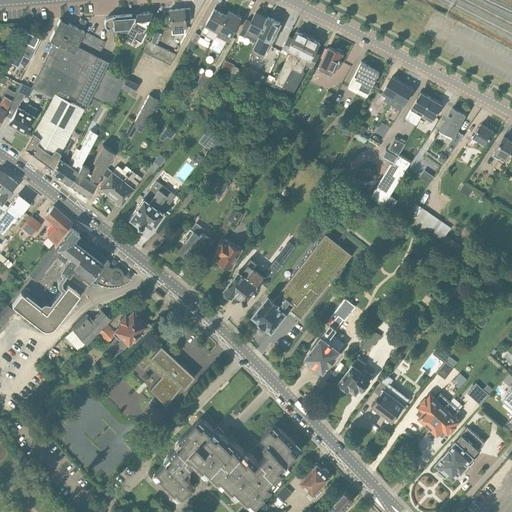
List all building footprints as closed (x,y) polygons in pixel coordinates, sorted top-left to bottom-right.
[(189,9),(170,10),(171,28),(172,33),(174,33),(174,31),(185,30),(185,27),(186,27),(185,20),(189,20),(190,16),(189,9)] [(217,35),(219,30),(227,15),(214,9),(207,23),(202,31),(215,38),(217,35)] [(151,12),(136,13),(135,13),(134,17),(131,17),(124,31),(127,31),(124,38),(132,42),(137,32),(140,34),(151,12)] [(229,41),(241,18),(229,12),(227,15),(219,30),(217,35),(229,41)] [(255,40),(267,18),(256,13),(251,22),(246,19),(238,35),(253,43),(255,40)] [(112,18),(113,28),(113,32),(124,31),(131,17),(112,18)] [(263,56),(280,23),(268,17),(267,18),(255,40),(256,41),(252,50),(263,56)] [(81,30),(59,19),(49,38),(55,40),(73,49),(81,30)] [(16,30),(8,27),(5,34),(13,37),(16,30)] [(112,106),(121,87),(126,78),(105,68),(109,61),(98,56),(105,42),(81,30),(73,49),(55,88),(63,92),(69,95),(75,98),(87,104),(92,95),(112,106)] [(290,46),(287,52),(290,53),(276,78),(269,75),(268,78),(258,72),(252,83),(263,89),(270,92),(273,85),(281,88),(277,96),(291,103),(298,91),(295,89),(305,71),(304,70),(306,66),(308,67),(309,65),(312,67),(313,65),(314,66),(320,53),(315,51),(320,42),(314,39),(315,38),(303,32),(302,33),(297,31),(294,37),(289,46),(290,46)] [(201,35),(195,32),(191,41),(196,43),(201,35)] [(286,54),(287,52),(290,46),(289,46),(294,37),(289,35),(281,52),(286,54)] [(55,40),(31,88),(33,89),(50,98),(55,88),(73,49),(55,40)] [(148,41),(142,51),(170,65),(176,54),(148,41)] [(336,50),(329,47),(319,69),(332,76),(343,51),(337,48),(336,50)] [(348,87),(367,96),(379,72),(373,69),(372,70),(369,69),(370,66),(361,62),(348,87)] [(238,75),(252,83),(258,72),(244,64),(238,75)] [(203,74),(196,84),(207,90),(213,80),(203,74)] [(390,103),(402,83),(392,77),(384,90),(382,94),(386,96),(384,100),(390,103)] [(138,84),(127,79),(126,78),(121,87),(133,94),(134,93),(138,84)] [(18,100),(22,93),(29,97),(33,89),(31,88),(20,82),(13,97),(18,100)] [(399,104),(403,106),(413,89),(412,89),(402,83),(403,83),(402,83),(390,103),(397,107),(399,104)] [(69,138),(84,110),(72,103),(75,98),(69,95),(67,100),(61,97),(63,92),(55,88),(50,98),(52,98),(33,133),(25,148),(34,154),(36,154),(41,147),(47,152),(43,159),(43,161),(52,168),(61,151),(69,138)] [(422,116),(433,99),(421,93),(422,92),(421,92),(406,118),(417,124),(422,116)] [(159,101),(150,96),(148,95),(134,121),(133,120),(126,133),(131,137),(139,123),(145,126),(159,101)] [(0,120),(11,99),(4,96),(0,103),(0,120)] [(432,122),(435,118),(442,104),(441,104),(433,99),(422,116),(432,122)] [(24,131),(37,109),(28,104),(24,110),(18,106),(9,123),(17,128),(17,129),(22,132),(23,130),(24,131)] [(456,130),(458,127),(465,115),(452,108),(446,120),(445,119),(439,129),(440,130),(439,131),(452,138),(451,140),(457,145),(464,135),(456,130)] [(471,140),(484,147),(494,131),(481,124),(471,140)] [(348,137),(352,129),(346,125),(342,133),(348,137)] [(175,133),(167,127),(158,138),(163,141),(167,136),(171,139),(175,133)] [(210,127),(200,140),(206,144),(215,131),(210,127)] [(60,177),(69,184),(81,163),(97,134),(91,130),(80,150),(76,148),(70,159),(69,159),(60,177)] [(357,139),(366,144),(368,139),(360,134),(357,139)] [(506,162),(508,159),(511,152),(511,141),(504,136),(494,151),(492,156),(499,160),(501,158),(506,162)] [(373,198),(384,205),(390,196),(410,162),(399,156),(406,143),(395,137),(388,148),(386,147),(381,156),(394,163),(373,198)] [(443,164),(455,147),(435,137),(425,152),(443,164)] [(51,171),(60,177),(69,159),(66,157),(75,141),(69,138),(61,151),(52,168),(51,171)] [(70,184),(68,188),(67,188),(76,194),(85,202),(88,196),(98,178),(106,170),(107,168),(106,166),(115,152),(103,144),(93,161),(96,163),(90,172),(89,171),(87,170),(89,168),(81,163),(69,184),(70,184)] [(195,161),(200,165),(205,159),(200,155),(195,161)] [(152,176),(162,163),(156,158),(153,161),(153,162),(146,171),(152,176)] [(106,170),(98,178),(104,182),(100,188),(99,188),(99,189),(99,190),(100,191),(100,192),(101,192),(102,192),(103,192),(104,192),(105,191),(111,196),(131,170),(126,166),(123,170),(117,165),(112,172),(107,168),(106,170)] [(131,170),(111,196),(121,204),(138,182),(133,178),(136,174),(131,170)] [(231,181),(219,174),(207,194),(219,201),(231,181)] [(0,203),(1,204),(15,187),(14,185),(16,182),(8,176),(0,186),(0,203)] [(150,229),(171,202),(165,197),(166,195),(159,189),(157,191),(152,187),(144,197),(143,197),(139,202),(129,217),(137,224),(137,227),(143,226),(143,223),(150,229)] [(18,194),(6,208),(4,212),(0,208),(0,237),(6,229),(7,229),(13,222),(13,223),(29,203),(18,194)] [(390,196),(384,205),(384,206),(391,211),(398,200),(390,196)] [(451,228),(416,203),(403,221),(443,249),(443,248),(446,250),(447,250),(459,258),(465,249),(446,235),(451,228)] [(46,235),(54,242),(64,230),(68,225),(69,226),(72,223),(53,206),(44,216),(54,226),(46,235)] [(233,208),(227,219),(222,228),(227,231),(232,222),(237,225),(243,214),(233,208)] [(30,216),(21,227),(31,236),(41,224),(30,216)] [(189,237),(179,250),(190,258),(198,247),(199,249),(209,236),(203,232),(205,229),(196,223),(194,225),(186,235),(189,237)] [(72,228),(69,226),(68,225),(64,230),(54,242),(55,243),(29,273),(37,280),(57,257),(64,262),(64,263),(61,267),(63,268),(60,272),(62,274),(64,276),(68,272),(69,271),(85,283),(91,287),(90,288),(91,288),(102,274),(112,282),(115,283),(118,282),(121,281),(122,278),(123,275),(122,272),(120,269),(117,268),(114,267),(111,269),(108,266),(109,263),(108,261),(107,258),(91,246),(93,244),(90,242),(88,244),(77,235),(79,233),(72,228)] [(404,225),(398,233),(407,239),(412,231),(404,225)] [(211,257),(231,268),(242,247),(224,237),(211,257)] [(273,310),(279,315),(283,310),(298,322),(302,313),(304,314),(308,305),(311,307),(315,297),(317,299),(321,289),(323,291),(327,281),(329,283),(333,273),(335,275),(339,265),(342,267),(348,260),(322,239),(269,306),(274,310),(273,310)] [(248,302),(248,296),(261,281),(269,287),(285,264),(276,257),(264,271),(255,264),(258,262),(251,256),(239,270),(223,289),(224,289),(225,293),(228,296),(232,296),(233,296),(235,293),(242,298),(243,302),(248,302)] [(65,287),(62,285),(62,280),(64,276),(62,274),(59,277),(58,279),(57,281),(57,282),(57,284),(58,286),(59,287),(61,289),(58,292),(50,303),(47,302),(44,302),(41,304),(41,305),(26,293),(25,295),(21,292),(13,303),(43,327),(53,325),(78,294),(67,285),(65,287)] [(462,287),(467,280),(464,277),(458,285),(462,287)] [(342,323),(345,320),(355,306),(345,298),(332,315),(342,323)] [(274,310),(269,306),(264,301),(263,303),(250,320),(268,334),(282,317),(279,315),(273,310),(274,310)] [(0,327),(14,311),(5,303),(0,309),(0,327)] [(128,342),(146,325),(138,317),(141,313),(135,307),(118,323),(119,325),(115,330),(128,342)] [(72,328),(77,334),(86,342),(109,318),(102,311),(92,320),(86,314),(72,328)] [(337,329),(331,324),(305,357),(323,371),(329,364),(330,364),(337,356),(336,356),(340,350),(340,349),(344,343),(333,334),(337,329)] [(374,331),(363,346),(368,350),(373,343),(375,345),(381,336),(374,331)] [(165,347),(155,338),(134,360),(143,368),(153,358),(166,370),(148,389),(164,404),(191,376),(176,362),(174,364),(160,351),(165,347)] [(430,376),(447,356),(438,348),(421,368),(430,376)] [(358,358),(340,381),(349,388),(350,386),(359,393),(374,376),(365,368),(367,366),(358,358)] [(446,362),(437,373),(445,379),(454,368),(446,362)] [(391,419),(392,421),(409,401),(401,395),(397,399),(385,390),(388,385),(382,380),(373,392),(379,396),(372,405),(373,406),(373,409),(375,411),(378,410),(385,415),(385,419),(387,421),(391,419)] [(474,398),(481,404),(489,395),(492,391),(486,386),(483,390),(482,389),(474,398)] [(511,389),(503,399),(511,407),(511,416),(505,424),(506,425),(511,418),(511,389)] [(420,417),(429,425),(447,402),(439,394),(435,399),(428,394),(418,406),(421,408),(418,412),(421,415),(420,417)] [(453,428),(452,428),(459,421),(453,415),(457,411),(447,402),(429,425),(437,433),(439,431),(442,434),(445,431),(448,433),(452,429),(453,428)] [(283,468),(299,451),(293,445),(295,443),(281,429),(279,431),(273,425),(261,437),(267,442),(264,446),(269,451),(259,461),(252,454),(250,456),(237,443),(235,445),(222,433),(220,435),(207,422),(205,424),(199,418),(181,437),(183,439),(170,452),(172,454),(166,460),(155,472),(161,478),(159,480),(174,494),(178,489),(184,495),(193,486),(187,480),(191,476),(186,471),(196,461),(203,468),(205,466),(218,479),(220,477),(232,490),(234,488),(247,500),(249,498),(255,504),(274,485),(272,483),(285,470),(283,468)] [(479,449),(485,442),(468,426),(461,433),(479,449)] [(479,449),(461,433),(436,462),(441,466),(437,470),(445,478),(449,474),(454,478),(461,470),(467,464),(468,465),(469,465),(470,465),(471,464),(474,460),(471,458),(473,455),(479,449)] [(306,488),(315,498),(322,491),(317,488),(329,476),(329,475),(329,472),(326,468),(323,469),(322,469),(317,464),(302,478),(308,485),(306,488)] [(285,486),(276,495),(283,503),(293,493),(285,486)] [(345,490),(324,511),(341,511),(354,498),(345,490)]
